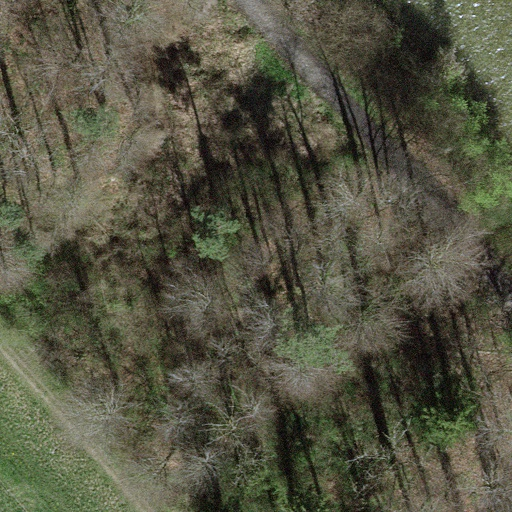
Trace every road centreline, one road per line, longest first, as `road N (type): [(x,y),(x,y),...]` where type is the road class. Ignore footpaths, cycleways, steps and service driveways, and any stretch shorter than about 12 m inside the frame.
road 1 (track): [(511,294),(244,0)]
road 2 (track): [(175,511),(0,311)]
